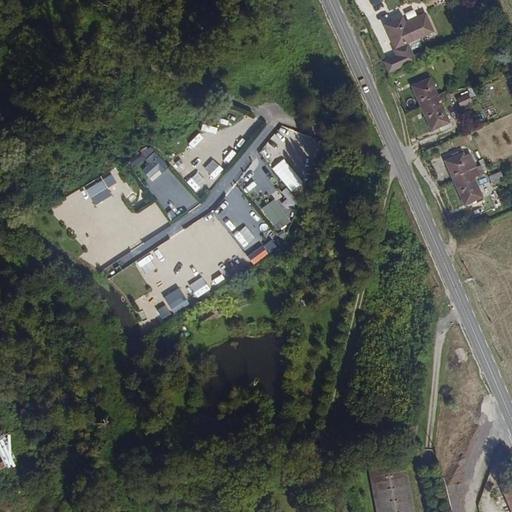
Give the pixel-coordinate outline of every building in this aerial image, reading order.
[(406,42),(433,31),(425,13),(404,22),(402,16),(384,24),(397,55),(386,59),(390,69),(417,58),(411,43),(407,44),(406,42)] [(438,93),(431,78),(426,80),(419,83),(411,86),(421,109),(451,96),(448,89),(438,93)] [(451,123),(443,106),(453,102),(451,96),(421,109),(428,127),(430,132),(437,129),(440,128),(451,123)] [(452,178),(476,167),(473,159),(470,154),(464,156),(463,152),(457,155),(451,157),(447,159),(444,160),(452,178)] [(142,170),(153,182),(169,168),(159,156),(142,170)] [(214,160),(210,166),(218,173),(223,166),(214,160)] [(475,178),(486,173),(483,165),(476,167),(452,178),(460,197),(464,207),(484,198),(475,178)] [(103,181),(86,189),(90,196),(120,182),(114,170),(101,176),(103,181)] [(506,180),(502,170),(489,176),(493,185),(506,180)] [(258,244),(249,251),(255,260),(265,253),(258,244)] [(185,299),(202,291),(198,282),(181,289),(185,299)] [(0,466),(15,459),(3,434),(0,435),(0,466)] [(415,511),(408,471),(369,478),(375,511),(415,511)] [(227,487),(226,476),(218,477),(219,488),(227,487)]
